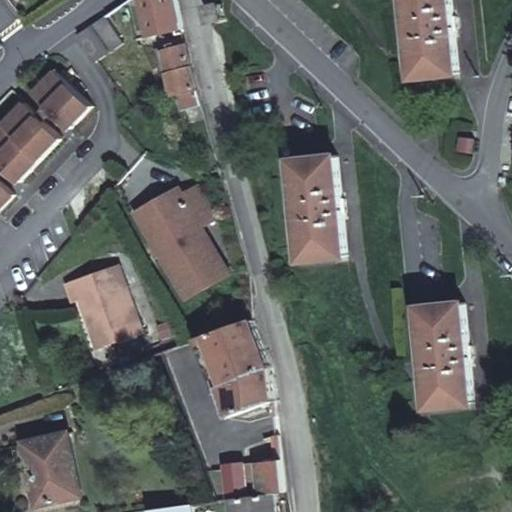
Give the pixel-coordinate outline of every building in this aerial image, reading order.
[(145,0),(154,33),(184,27),(178,0),(145,0)] [(413,0),(423,80),(460,76),(452,0),(413,0)] [(224,9),(210,10),(212,18),(214,26),(227,25),(224,9)] [(106,17),(78,36),(98,62),(125,44),(106,17)] [(166,49),(176,92),(182,91),(197,88),(188,44),(166,49)] [(38,97),(74,133),(96,109),(60,74),(38,97)] [(195,107),(197,113),(204,111),(197,88),(182,91),(187,109),(195,107)] [(65,141),(30,105),(0,135),(0,163),(22,185),(65,141)] [(473,141),(457,139),(456,152),(471,154),(473,141)] [(298,168),(310,263),(349,258),(339,160),(298,168)] [(0,217),(19,198),(0,180),(0,217)] [(161,262),(186,299),(226,272),(195,227),(209,217),(188,187),(174,196),(170,190),(138,211),(169,257),(161,262)] [(130,216),(161,262),(169,257),(138,211),(130,216)] [(94,320),(104,347),(145,333),(120,264),(65,284),(72,302),(79,300),(87,322),(94,320)] [(466,307),(425,312),(436,410),(475,406),(466,307)] [(272,367),(255,318),(210,335),(230,390),(225,392),(234,416),(277,400),(272,367)] [(97,350),(104,347),(94,320),(87,322),(97,350)] [(43,507),(84,497),(69,434),(28,444),(43,507)] [(243,464),(248,497),(265,495),(278,493),(288,492),(284,459),(243,464)] [(248,497),(236,499),(238,511),(280,511),(278,493),(265,495),(248,497)]
